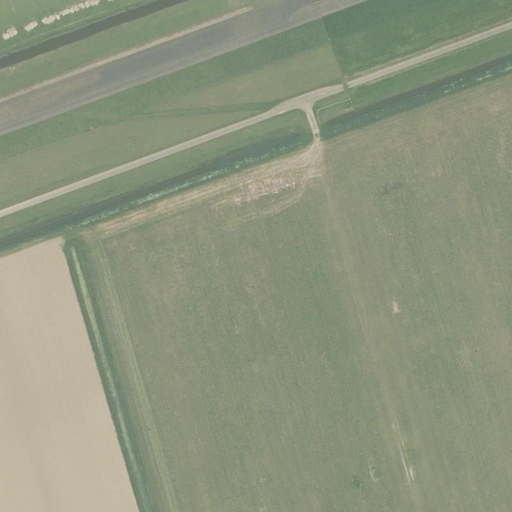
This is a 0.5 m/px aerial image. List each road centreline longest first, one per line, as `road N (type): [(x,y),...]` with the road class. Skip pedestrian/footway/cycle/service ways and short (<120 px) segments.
road 1 (track): [(0,132),(357,0)]
road 2 (track): [(67,107),(149,117),(305,102)]
